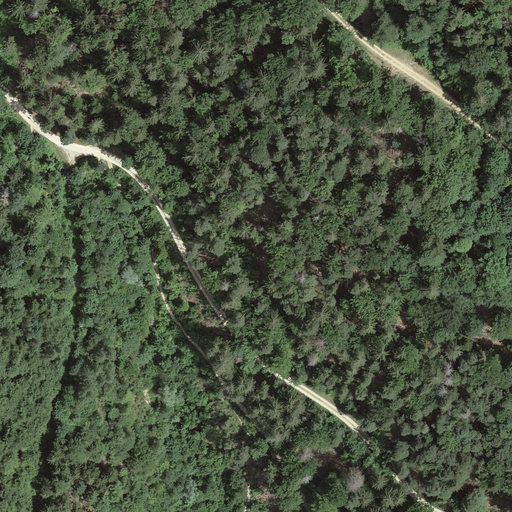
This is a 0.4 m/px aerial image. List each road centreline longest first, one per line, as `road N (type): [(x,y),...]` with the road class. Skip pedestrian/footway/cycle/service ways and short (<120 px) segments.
road 1 (track): [(434,511),(336,412),(240,339),(143,181),(110,154)]
road 2 (track): [(35,511),(73,323),(77,266),(62,185),(77,147)]
road 3 (track): [(511,152),(441,89),(358,36),(324,0)]
